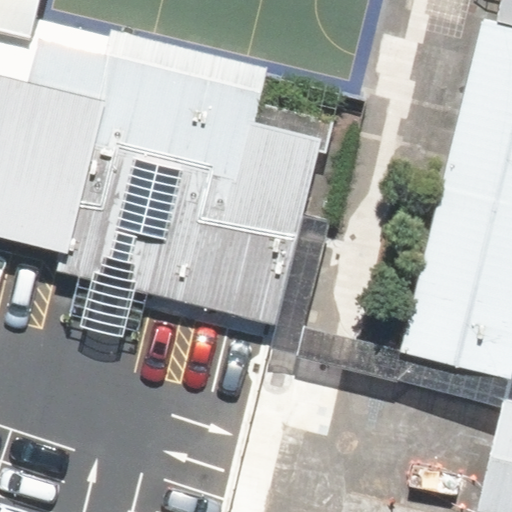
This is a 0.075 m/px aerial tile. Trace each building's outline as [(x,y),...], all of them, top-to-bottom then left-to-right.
[(0,0),(0,11),(26,18),(30,0),(0,0)] [(511,0),(505,0),(502,15),(511,17),(511,0)] [(0,70),(0,242),(283,313),(329,131),(270,116),(281,73),(43,14),(27,77),(0,70)] [(511,20),(484,15),(407,355),(511,379),(511,20)] [(511,511),(511,387),(501,386),(472,511),(511,511)]
